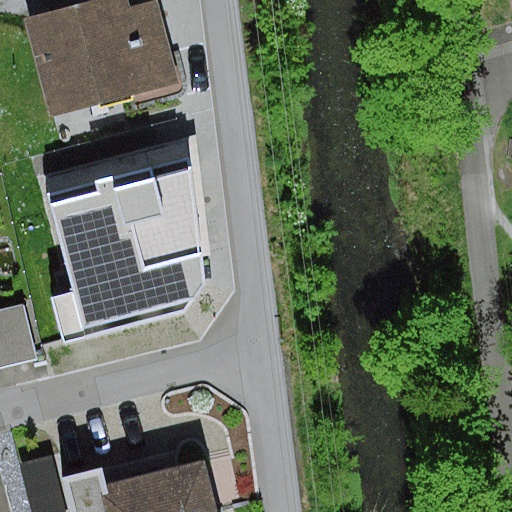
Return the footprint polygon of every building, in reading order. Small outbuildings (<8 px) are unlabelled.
[(126,0),(100,0),(25,20),(51,117),(178,84),(156,0),(153,0),(128,7),(126,0)] [(188,161),(51,198),(71,292),(50,298),(62,343),(178,313),(199,287),(188,161)] [(23,305),(0,310),(0,371),(36,363),(23,305)] [(64,511),(51,457),(21,464),(32,511),(64,511)] [(100,468),(61,478),(69,511),(211,511),(200,465),(105,488),(100,468)]
